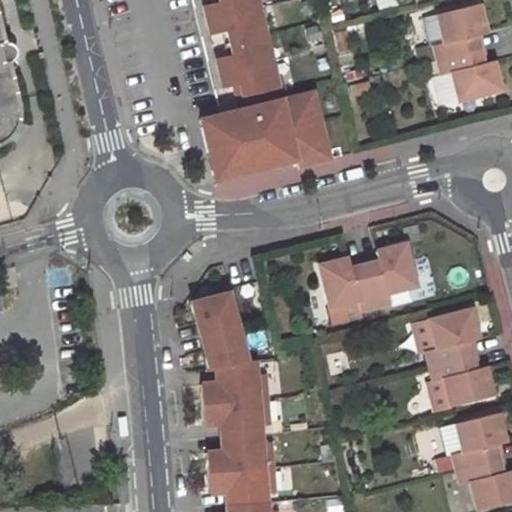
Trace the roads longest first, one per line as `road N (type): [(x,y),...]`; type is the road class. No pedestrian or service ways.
road 1 (residential): [(494,179),(449,175),(279,211),(171,214)]
road 2 (tertiary): [(154,511),(134,260)]
road 3 (tertiary): [(116,178),(76,0)]
